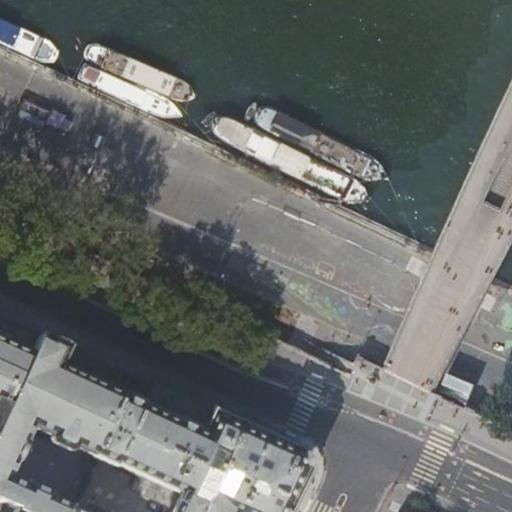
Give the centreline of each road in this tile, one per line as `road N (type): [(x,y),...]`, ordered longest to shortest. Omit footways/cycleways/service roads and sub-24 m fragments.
road 1 (primary): [(379,443),(0,272)]
road 2 (primary): [(511,504),(379,443)]
